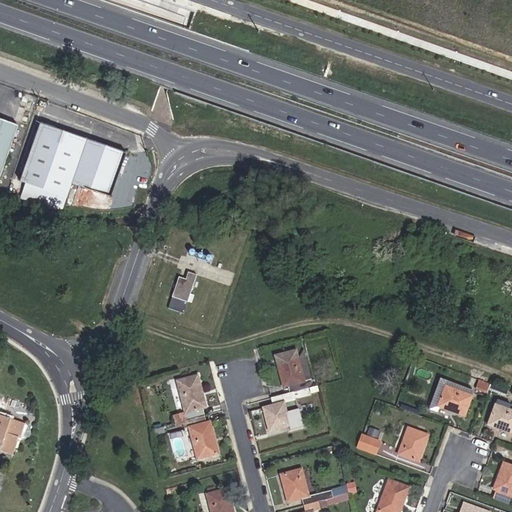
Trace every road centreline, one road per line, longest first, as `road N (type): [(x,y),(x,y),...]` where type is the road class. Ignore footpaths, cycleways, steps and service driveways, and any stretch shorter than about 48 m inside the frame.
road 1 (trunk): [(0,12),(511,191)]
road 2 (trunk): [(511,160),(50,0)]
road 3 (unclassified): [(210,0),(511,104)]
road 4 (tertiary): [(511,240),(284,165)]
road 5 (unclassified): [(178,154),(135,120),(0,71)]
road 6 (tertiary): [(152,211),(112,323),(66,366)]
road 7 (residential): [(261,511),(233,401),(239,375)]
